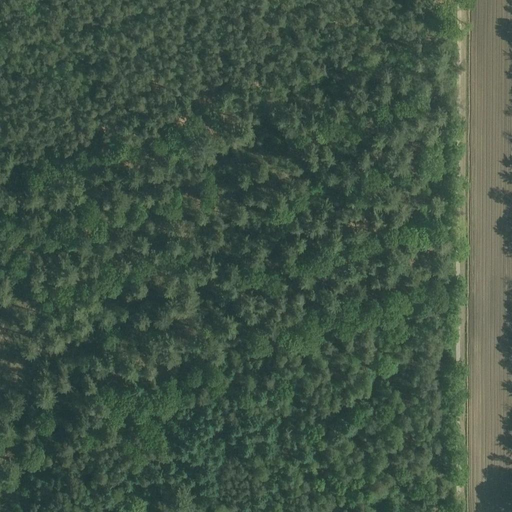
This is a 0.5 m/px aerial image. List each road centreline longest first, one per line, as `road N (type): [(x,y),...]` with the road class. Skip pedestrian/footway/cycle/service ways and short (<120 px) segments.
road 1 (track): [(465,0),(463,511)]
road 2 (track): [(0,253),(42,323),(21,401),(17,511)]
